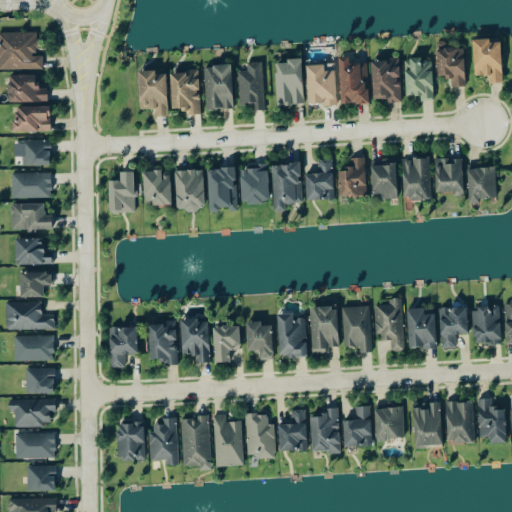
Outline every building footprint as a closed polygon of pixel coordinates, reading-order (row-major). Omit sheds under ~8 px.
[(0,63),(0,70),(44,69),(44,55),(39,55),(38,32),(0,32),(0,63)] [(490,83),(504,83),(502,42),(491,43),(491,39),(474,39),(475,76),(490,75),(490,83)] [(453,87),(467,86),(465,49),(437,50),(438,78),(452,77),(453,87)] [(368,63),(351,63),(350,57),(340,57),(341,105),(369,104),(368,63)] [(304,105),(303,59),(288,59),(288,63),(277,63),(278,105),(304,105)] [(433,59),(406,60),(407,98),(435,97),(433,59)] [(373,60),(374,99),(390,99),(390,103),(401,102),(401,60),(373,60)] [(239,72),(241,105),(253,104),(254,111),(265,110),(264,63),(248,63),(248,71),(239,72)] [(309,106),(338,104),(337,70),(326,71),(326,64),(307,65),(309,106)] [(232,66),(206,67),(207,110),(234,109),(232,66)] [(156,109),(156,117),(169,116),(168,74),(157,75),(156,71),(139,71),(141,110),(156,109)] [(200,71),(171,72),(173,109),(185,108),(185,115),(201,115),(200,71)] [(10,102),(49,101),(49,88),(38,89),(38,75),(9,75),(10,102)] [(15,133),(52,132),(51,106),(14,107),(15,133)] [(16,156),(23,156),(24,166),(52,166),(51,140),(16,141),(16,156)] [(339,169),(340,198),(367,197),(366,157),(352,158),(352,169),(339,169)] [(403,159),(404,196),(412,196),(412,200),(432,199),(431,159),(403,159)] [(463,159),(436,159),(437,193),(455,192),(455,196),(464,196),(463,159)] [(307,201),(335,200),(334,160),(319,160),(320,174),(306,174),(307,201)] [(397,162),(384,162),(384,165),(372,166),(374,199),(399,198),(397,162)] [(243,203),(270,203),(268,164),(256,164),(257,169),(242,169),(243,203)] [(273,165),(275,212),(286,211),(286,204),(303,203),(301,164),(273,165)] [(481,203),(481,198),(498,197),(496,167),(469,169),(470,203),(481,203)] [(209,169),(210,213),(221,212),(221,210),(238,209),(237,168),(209,169)] [(177,210),(206,209),(204,170),(176,171),(177,210)] [(144,171),(145,205),(172,204),(171,171),(144,171)] [(134,172),(120,173),(121,181),(109,181),(110,214),(135,213),(134,172)] [(13,199),(53,198),(52,173),(13,174),(13,199)] [(46,203),(12,204),(13,230),(54,229),(53,215),(46,216),(46,203)] [(16,239),(17,265),(54,264),(54,251),(45,252),(44,238),(16,239)] [(21,298),(45,297),(44,286),(55,285),(54,272),(21,273),(21,298)] [(405,351),(403,298),(391,299),(391,305),(377,305),(378,341),(392,341),(393,352),(405,351)] [(7,303),(8,330),(56,330),(55,315),(43,316),(43,302),(7,303)] [(312,353),(330,353),(330,347),(339,347),(339,307),(312,308),(312,353)] [(345,347),(361,347),(361,353),(373,352),(371,307),(344,307),(345,347)] [(474,308),(475,344),(502,343),(501,307),(474,308)] [(468,308),(441,308),(442,349),(457,348),(457,335),(469,334),(468,308)] [(436,314),(425,315),(425,309),(408,309),(409,349),(437,348),(436,314)] [(278,315),(280,357),(308,356),(307,318),(294,319),(294,314),(278,315)] [(182,320),(183,355),(198,355),(198,364),(211,364),(209,322),(199,322),(199,319),(182,320)] [(248,352),(261,351),(261,360),(274,359),(273,326),(263,326),(263,322),(247,323),(248,352)] [(149,324),(150,363),(179,362),(177,323),(149,324)] [(215,363),(231,363),(231,350),(241,350),(240,326),(214,327),(215,363)] [(111,368),(126,368),(127,354),(138,354),(138,328),(111,327),(111,368)] [(53,361),(53,354),(56,354),(55,347),(54,347),(53,336),(14,337),(15,362),(53,361)] [(56,394),(55,369),(27,369),(28,394),(56,394)] [(16,427),(52,426),(51,415),(57,414),(57,399),(10,400),(10,412),(16,412),(16,427)] [(480,399),(481,437),(490,437),(491,444),(508,444),(507,410),(495,411),(494,399),(480,399)] [(476,443),(475,402),(447,403),(448,444),(476,443)] [(443,446),(442,405),(414,405),(415,446),(443,446)] [(371,407),(357,407),(358,421),(344,421),(345,448),(373,447),(371,407)] [(377,440),(405,439),(404,408),(376,409),(377,440)] [(340,409),(327,409),(327,416),(312,417),(313,454),(341,453),(340,409)] [(292,411),(293,425),(280,425),(280,451),(308,451),(307,410),(292,411)] [(277,459),(275,425),(269,425),(269,414),(247,415),(248,456),(258,455),(258,460),(277,459)] [(243,422),(227,422),(227,415),(215,415),(216,467),(244,466),(243,422)] [(212,471),(210,417),(183,418),(185,467),(201,467),(201,471),(212,471)] [(179,465),(178,418),(164,419),(164,425),(152,425),(153,461),(168,460),(168,465),(179,465)] [(145,423),(118,424),(119,460),(146,460),(145,423)] [(17,459),(56,458),(56,434),(17,434),(17,459)] [(28,491),(57,492),(57,467),(29,466),(28,491)] [(11,511),(50,511),(58,511),(58,500),(11,499),(11,511)]
